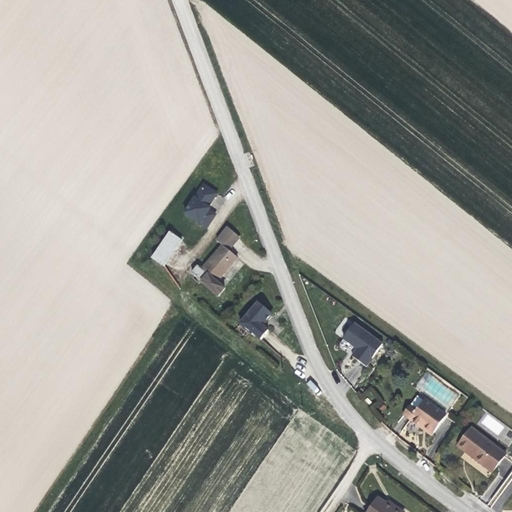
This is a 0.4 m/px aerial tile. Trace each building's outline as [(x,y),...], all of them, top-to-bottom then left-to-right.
[(205,186),(185,215),(207,229),(217,216),(208,209),(218,195),(205,186)] [(240,238),(228,228),(217,242),(223,247),(203,270),(198,266),(192,274),(219,297),(226,289),(218,283),(238,259),(229,251),(240,238)] [(170,234),(164,243),(177,251),(183,242),(170,234)] [(177,251),(164,243),(153,259),(166,268),(177,251)] [(242,321),(254,331),(255,330),(262,337),(270,327),(263,322),(265,319),(268,318),(273,313),(273,310),(261,299),(242,321)] [(357,350),(351,357),(366,368),(382,345),(354,324),(342,339),(357,350)] [(422,425),(434,433),(446,416),(425,401),(410,421),(420,428),(422,425)] [(432,436),(434,433),(422,425),(420,428),(432,436)] [(457,447),(491,472),(504,454),(470,429),(457,447)] [(377,498),(367,511),(396,511),(386,505),(377,498)] [(386,505),(396,511),(401,511),(388,503),(386,505)]
